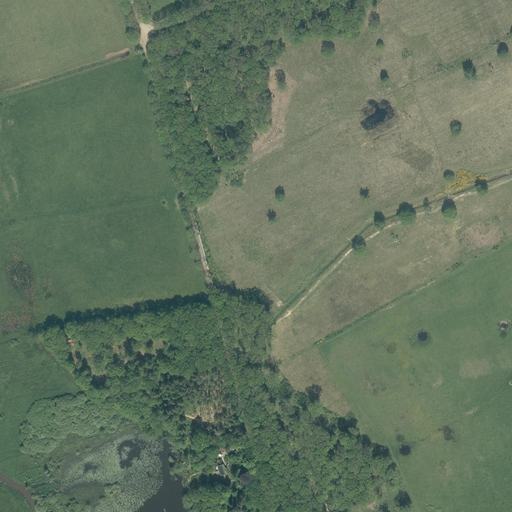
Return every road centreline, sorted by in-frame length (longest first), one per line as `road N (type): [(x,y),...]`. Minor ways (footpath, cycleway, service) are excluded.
road 1 (track): [(133,0),(230,360)]
road 2 (track): [(230,360),(268,511)]
